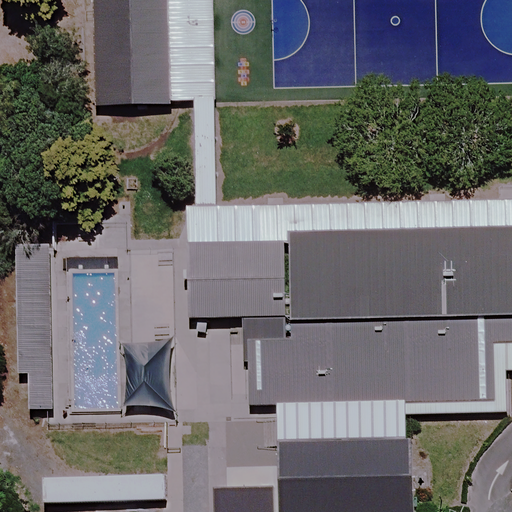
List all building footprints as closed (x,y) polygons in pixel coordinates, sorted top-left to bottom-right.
[(167,0),(92,0),(96,110),(171,108),(167,0)] [(505,371),(511,370),(511,205),(260,209),(261,244),(189,244),(190,325),(244,324),(245,417),(506,414),(505,371)] [(127,254),(126,206),(74,208),(76,256),(127,254)] [(68,274),(15,273),(13,385),(25,385),(25,414),(117,416),(119,275),(68,274)] [(171,415),(173,350),(126,349),(124,414),(171,415)] [(209,511),(208,447),(181,447),(182,511),(209,511)] [(411,511),(412,448),(278,448),(277,511),(411,511)]
